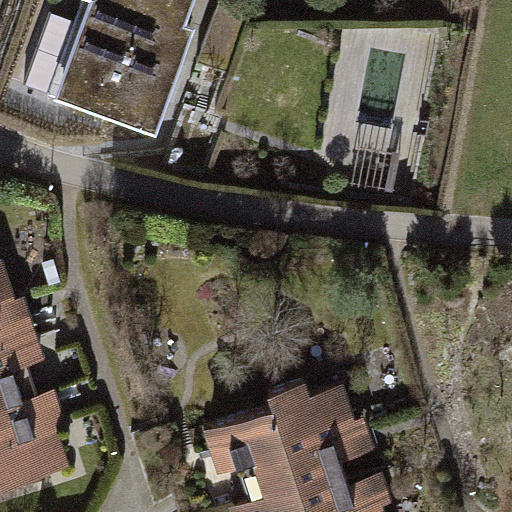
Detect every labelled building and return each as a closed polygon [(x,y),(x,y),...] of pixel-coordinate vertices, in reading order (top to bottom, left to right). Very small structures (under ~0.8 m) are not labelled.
[(64,96),(66,91),(153,124),(190,25),(181,22),(123,0),(92,0),(84,20),(52,8),(25,81),(64,96)] [(123,0),(181,22),(188,0),(123,0)] [(252,11),(223,0),(218,0),(209,28),(245,28),(252,11)] [(245,28),(209,28),(197,61),(229,73),(245,28)] [(0,334),(17,329),(4,292),(0,277),(0,334)] [(17,329),(0,334),(0,403),(38,391),(17,329)] [(266,491),(344,466),(333,431),(350,426),(335,381),(310,389),(305,374),(269,386),(274,401),(212,421),(226,466),(255,457),(266,491)] [(38,391),(0,403),(0,481),(1,483),(62,462),(47,421),(38,391)] [(356,501),(344,466),(266,491),(238,500),(241,511),(378,511),(373,496),(356,501)]
